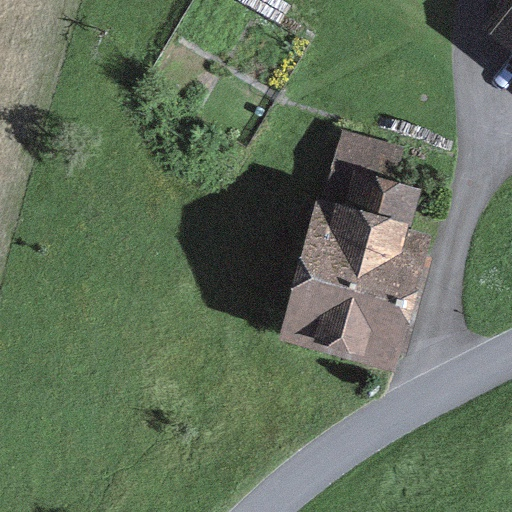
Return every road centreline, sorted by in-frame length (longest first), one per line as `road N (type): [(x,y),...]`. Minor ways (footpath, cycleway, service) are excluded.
road 1 (track): [(480,0),(467,47),(474,154),(431,396)]
road 2 (unclassified): [(262,511),(380,423),(511,355)]
